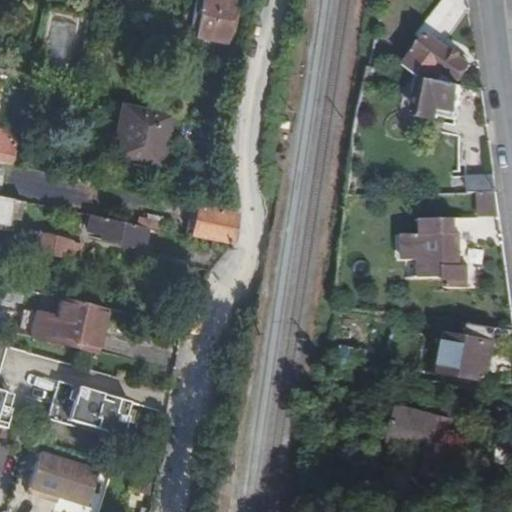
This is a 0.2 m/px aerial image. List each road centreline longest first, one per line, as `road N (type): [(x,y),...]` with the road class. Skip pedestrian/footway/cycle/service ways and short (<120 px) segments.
road 1 (residential): [(174,511),(211,325),(252,238),(251,120),(275,0)]
road 2 (unclassified): [(511,154),(491,0)]
